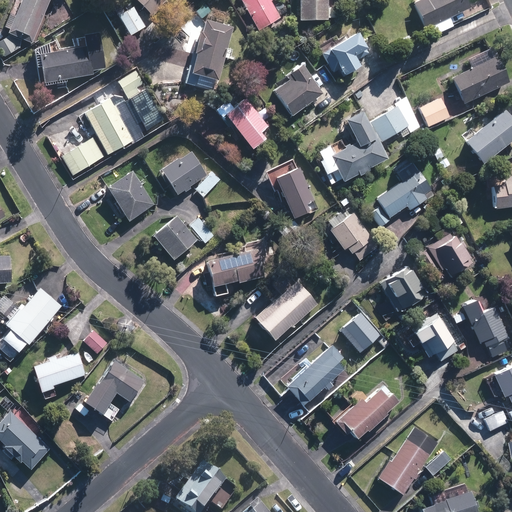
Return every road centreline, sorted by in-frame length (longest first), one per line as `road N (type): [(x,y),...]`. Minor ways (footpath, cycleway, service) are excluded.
road 1 (residential): [(0,118),(91,263),(221,379)]
road 2 (residential): [(78,511),(221,379)]
road 3 (residential): [(221,379),(337,511)]
